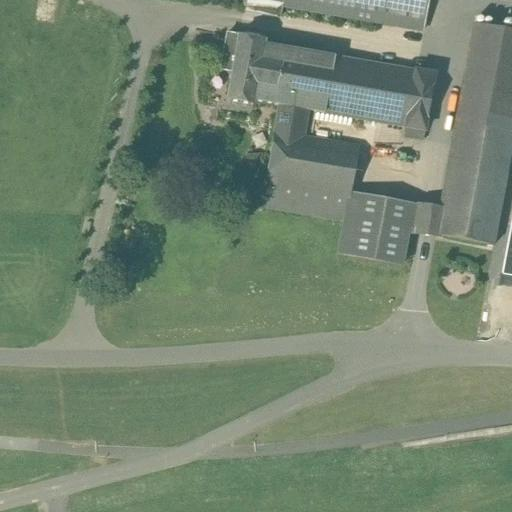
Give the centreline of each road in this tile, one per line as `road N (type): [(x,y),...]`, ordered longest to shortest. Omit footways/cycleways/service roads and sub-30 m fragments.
road 1 (unclassified): [(0,502),(197,452),(369,366),(443,351)]
road 2 (unclassified): [(443,351),(351,341),(159,357),(0,356)]
